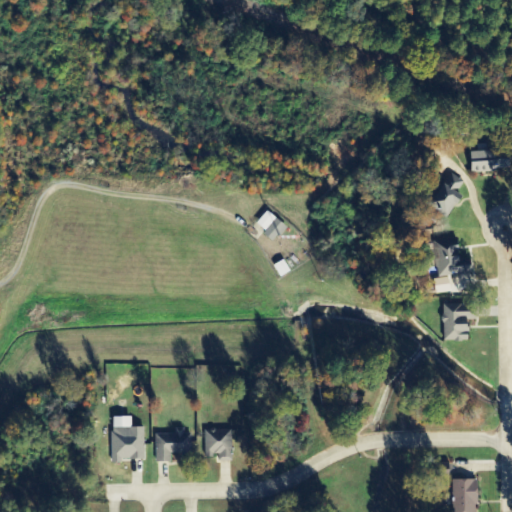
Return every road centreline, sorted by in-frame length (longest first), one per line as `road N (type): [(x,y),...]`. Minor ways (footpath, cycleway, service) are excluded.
road 1 (residential): [(108,493),(252,491),(357,445),(507,440)]
road 2 (residential): [(508,511),(505,237)]
